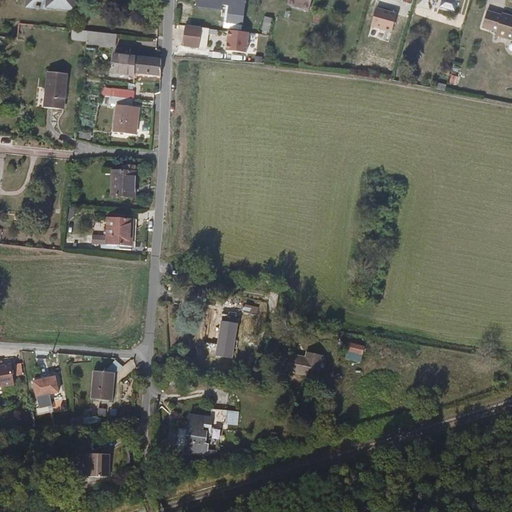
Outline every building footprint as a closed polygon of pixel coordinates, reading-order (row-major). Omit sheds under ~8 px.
[(45,10),(46,0),(26,0),(26,8),(45,10)] [(75,0),(46,0),(45,10),(75,13),(75,0)] [(239,0),(197,0),(197,7),(229,10),(228,21),(243,23),(245,1),(239,0)] [(313,0),(291,0),(290,6),(311,10),(313,0)] [(398,14),(377,8),(372,26),(393,32),(398,14)] [(511,17),(503,15),(502,18),(487,15),(483,31),(496,36),(494,43),(498,45),(500,41),(509,43),(510,40),(511,40),(511,43),(511,44),(511,17)] [(254,29),(253,44),(269,45),(271,17),(264,16),(263,29),(254,29)] [(202,26),(186,25),(184,46),(200,48),(202,26)] [(87,42),(88,32),(72,30),(71,40),(87,42)] [(248,33),(228,31),(227,51),(246,53),(248,33)] [(116,47),(118,35),(88,32),(87,42),(87,44),(113,47),(116,47)] [(132,77),(158,79),(159,61),(110,56),(108,77),(132,79),(132,77)] [(62,98),(67,99),(70,75),(48,72),(44,109),(61,111),(62,98)] [(458,84),(460,76),(451,75),(450,83),(458,84)] [(117,98),(132,100),(133,90),(105,88),(104,95),(112,96),(112,98),(117,98)] [(131,107),(132,100),(117,98),(114,132),(136,134),(138,108),(131,107)] [(132,202),(133,175),(121,175),(110,175),(109,200),(132,202)] [(134,247),(135,220),(110,219),(110,238),(95,237),(95,245),(134,247)] [(239,324),(223,321),(218,356),(234,358),(239,324)] [(366,352),(350,349),(348,356),(364,359),(366,352)] [(324,358),(309,354),(307,361),(290,356),(286,371),(319,380),(324,358)] [(0,387),(14,386),(12,366),(0,366),(0,387)] [(118,371),(95,369),(93,398),(116,400),(118,371)] [(58,376),(35,380),(38,396),(61,391),(58,376)] [(182,385),(173,382),(170,395),(178,397),(182,385)] [(215,417),(193,413),(187,452),(194,454),(205,455),(210,455),(212,442),(210,442),(211,430),(208,429),(208,424),(214,424),(215,417)] [(112,452),(91,452),(91,475),(112,475),(112,452)]
